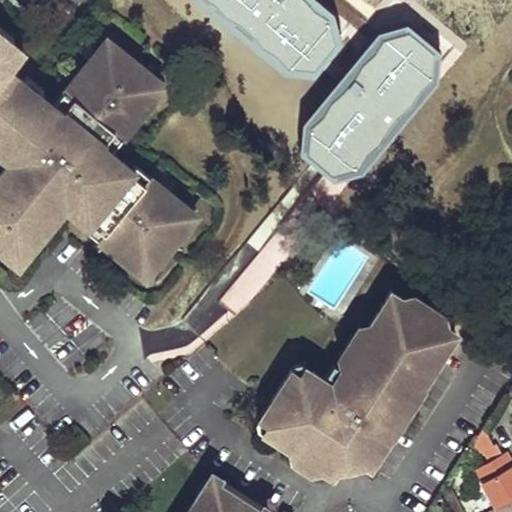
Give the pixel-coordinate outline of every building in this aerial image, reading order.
[(16,0),(0,0),(0,23),(14,35),(32,13),(16,0)] [(10,40),(13,37),(0,25),(0,38),(3,35),(10,40)] [(0,78),(9,67),(23,51),(10,40),(3,35),(0,38),(0,78)] [(107,37),(99,46),(109,54),(117,44),(107,37)] [(24,79),(9,67),(0,78),(0,152),(9,159),(17,166),(6,179),(0,173),(0,247),(9,255),(17,246),(26,253),(55,217),(47,211),(58,198),(65,205),(88,223),(90,220),(103,230),(97,238),(136,269),(144,259),(154,267),(190,223),(180,215),(188,206),(149,174),(143,181),(130,171),(133,168),(111,150),(102,143),(113,130),(122,137),(158,93),(148,85),(155,76),(117,44),(109,54),(99,46),(63,90),(73,97),(62,110),(53,103),(39,92),(36,96),(20,83),(24,79)] [(155,76),(148,85),(158,93),(165,84),(155,76)] [(39,92),(24,79),(20,83),(36,96),(39,92)] [(63,90),(53,103),(62,110),(73,97),(63,90)] [(111,150),(122,137),(113,130),(102,143),(111,150)] [(17,166),(9,159),(0,171),(0,173),(6,179),(17,166)] [(149,174),(136,164),(133,168),(130,171),(143,181),(149,174)] [(58,198),(47,211),(55,217),(65,205),(58,198)] [(180,215),(190,223),(198,213),(188,206),(180,215)] [(88,223),(84,227),(97,238),(103,230),(90,220),(88,223)] [(17,246),(9,255),(18,262),(26,253),(17,246)] [(144,259),(136,269),(146,277),(154,267),(144,259)] [(363,459),(369,463),(390,430),(384,427),(415,380),(420,384),(454,330),(437,319),(408,300),(391,289),(357,343),(331,382),(312,370),(307,377),(291,367),(261,414),(277,424),(271,433),(298,450),(314,460),(331,471),(334,465),(339,458),(356,454),(363,459)] [(442,312),(412,293),(408,300),(437,319),(442,312)] [(291,367),(307,377),(312,370),(300,362),(294,362),(291,367)] [(384,427),(390,430),(420,384),(415,380),(384,427)] [(271,433),(277,424),(261,414),(257,419),(259,425),(271,433)] [(478,466),(503,511),(511,511),(511,456),(507,449),(503,452),(478,466)] [(298,450),(294,457),(310,468),(314,460),(298,450)] [(334,465),(339,468),(360,463),(363,459),(356,454),(339,458),(334,465)] [(265,511),(268,509),(212,473),(187,511),(265,511)]
